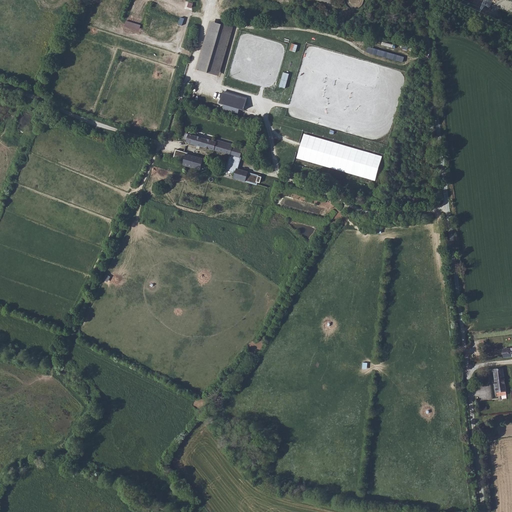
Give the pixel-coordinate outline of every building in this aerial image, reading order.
[(125,25),(140,29),(141,25),(127,20),(125,25)] [(231,27),(212,22),(198,69),(218,75),(219,70),(209,68),(220,29),(230,32),(231,27)] [(230,32),(220,29),(209,68),(219,70),(230,32)] [(369,46),(367,52),(404,61),(405,56),(369,46)] [(279,86),(285,88),(290,73),(284,71),(279,86)] [(247,99),(223,92),(220,103),(224,104),(223,109),(239,114),(240,109),(244,110),(247,99)] [(190,133),(186,132),(184,138),(187,139),(187,141),(214,150),(217,141),(194,133),(194,132),(191,131),(190,133)] [(240,157),(243,149),(233,146),(233,145),(218,139),(217,141),(214,150),(230,154),(240,157)] [(189,153),(177,150),(174,158),(185,161),(187,154),(188,155),(189,153)] [(188,155),(187,154),(185,161),(184,165),(201,170),(202,166),(204,159),(188,155)] [(242,158),(240,157),(230,154),(227,165),(238,168),(242,158)] [(250,171),(238,168),(227,165),(226,170),(236,173),(235,178),(247,181),(249,172),(250,171)] [(260,175),(249,172),(247,181),(259,184),(260,182),(258,181),(260,175)] [(503,368),(494,369),(497,395),(505,394),(503,368)]
